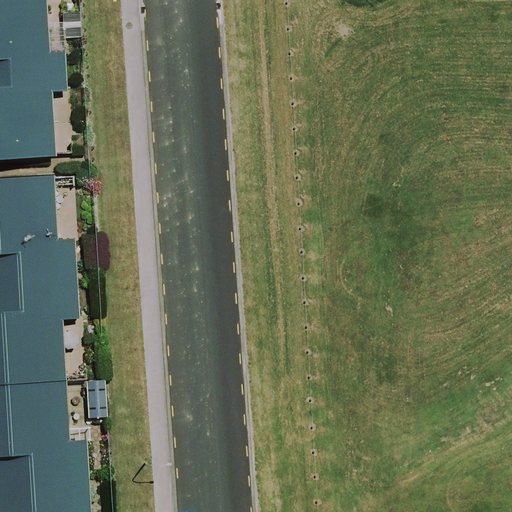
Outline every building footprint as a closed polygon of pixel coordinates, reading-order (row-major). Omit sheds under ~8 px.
[(0,0),(0,66),(49,65),(45,0),(0,0)] [(0,161),(53,159),(49,65),(0,66),(0,161)] [(0,385),(63,382),(61,323),(79,322),(78,285),(76,243),(55,244),(52,174),(0,176),(0,385)] [(0,490),(91,487),(89,444),(66,445),(63,382),(0,385),(0,490)] [(92,511),(91,487),(0,490),(0,511),(92,511)]
